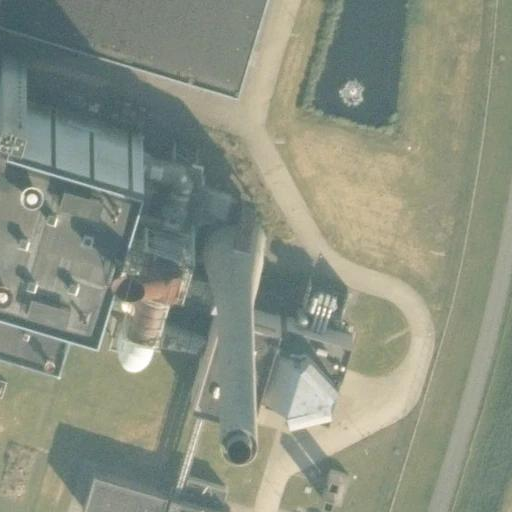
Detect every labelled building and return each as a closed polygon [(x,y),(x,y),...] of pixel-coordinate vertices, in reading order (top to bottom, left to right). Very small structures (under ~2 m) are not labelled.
[(0,0),(0,7),(236,79),(259,0),(0,0)] [(0,336),(58,354),(81,279),(96,283),(141,134),(6,93),(12,76),(20,79),(26,60),(1,53),(0,56),(0,336)] [(245,211),(251,212),(255,190),(236,187),(208,181),(201,218),(242,226),(245,211)] [(310,318),(328,321),(336,286),(318,282),(310,318)] [(283,313),(282,316),(278,315),(279,313),(218,294),(189,390),(250,408),(256,389),(326,411),(350,334),(283,313)] [(82,506),(102,511),(157,511),(165,489),(93,468),(82,506)] [(320,497),(340,503),(348,475),(328,470),(326,478),(335,481),(332,491),(323,489),(320,497)] [(169,491),(163,511),(228,511),(229,509),(220,506),(226,484),(188,473),(181,495),(169,491)]
